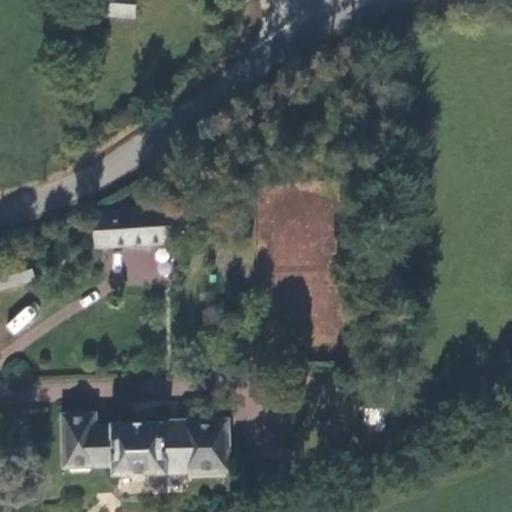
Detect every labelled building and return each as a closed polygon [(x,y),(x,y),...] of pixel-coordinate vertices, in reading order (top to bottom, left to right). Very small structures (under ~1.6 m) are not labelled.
[(96,0),(95,9),(137,15),(139,0),(96,0)] [(176,215),(93,220),(94,250),(178,245),(176,215)] [(28,264),(0,274),(0,293),(34,281),(28,264)] [(369,401),(371,437),(389,436),(387,400),(369,401)] [(98,415),(69,416),(69,469),(94,468),(115,468),(115,478),(226,477),(226,428),(98,429),(98,415)]
